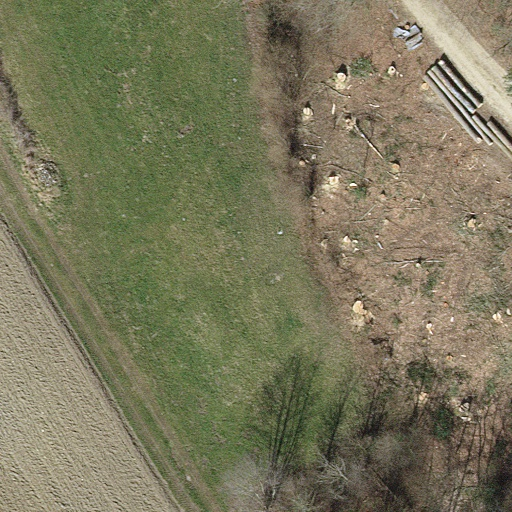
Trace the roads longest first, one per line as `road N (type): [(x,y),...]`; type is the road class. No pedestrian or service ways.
road 1 (track): [(0,163),(218,511)]
road 2 (track): [(511,119),(405,0)]
